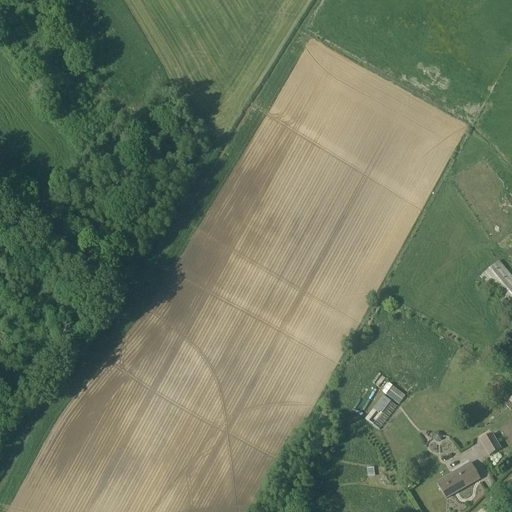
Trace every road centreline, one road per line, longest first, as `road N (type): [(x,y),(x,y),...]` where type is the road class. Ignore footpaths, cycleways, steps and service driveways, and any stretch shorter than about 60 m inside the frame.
road 1 (track): [(0,464),(29,405),(105,318),(310,0)]
road 2 (track): [(116,302),(0,172)]
